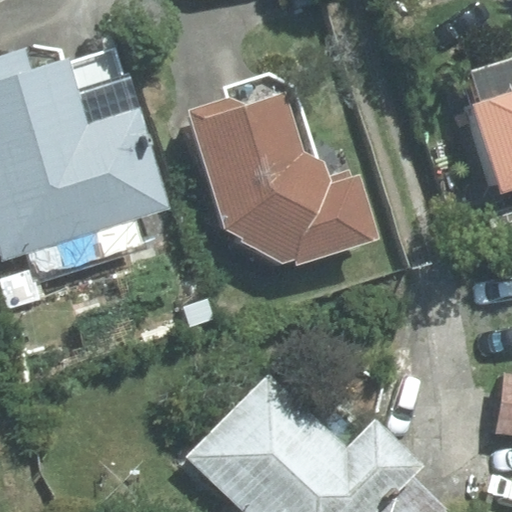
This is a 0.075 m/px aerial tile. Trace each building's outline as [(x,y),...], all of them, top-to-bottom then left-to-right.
[(159,211),(106,60),(103,51),(54,67),(52,62),(18,74),(9,49),(0,52),(0,230),(12,263),(159,211)] [(511,67),(502,70),(511,101),(464,115),(487,195),(511,187),(511,67)] [(174,118),(210,234),(279,270),(338,252),(370,242),(347,167),(315,177),(307,152),(286,159),(265,90),(174,118)] [(271,391),(256,376),(169,467),(215,511),(364,511),(406,468),(297,364),(271,391)] [(511,378),(489,377),(485,436),(511,438),(511,378)]
